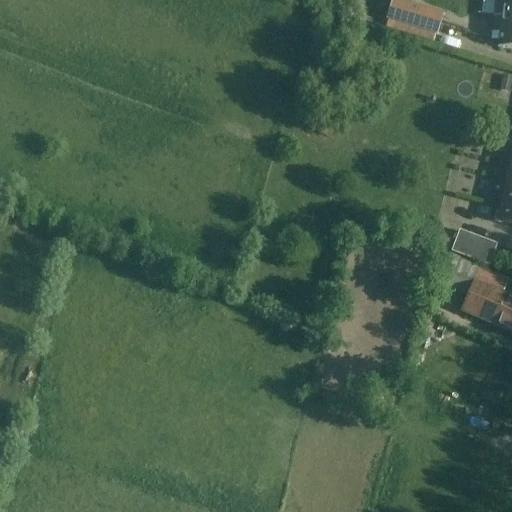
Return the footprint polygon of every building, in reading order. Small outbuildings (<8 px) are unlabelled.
[(497,18),(498,18),(495,49),(511,51),(511,0),(493,0),(491,17),(497,18)] [(441,16),(391,2),(385,23),(435,37),(441,16)] [(511,79),(504,77),(500,91),(510,93),(511,84),(511,79)] [(511,227),(511,160),(497,224),(511,227)] [(493,246),(456,232),(449,252),(486,265),(493,246)] [(472,282),(502,294),(508,281),(477,269),(472,282)] [(511,298),(472,282),(459,312),(492,325),(490,329),(511,337),(511,298)]
